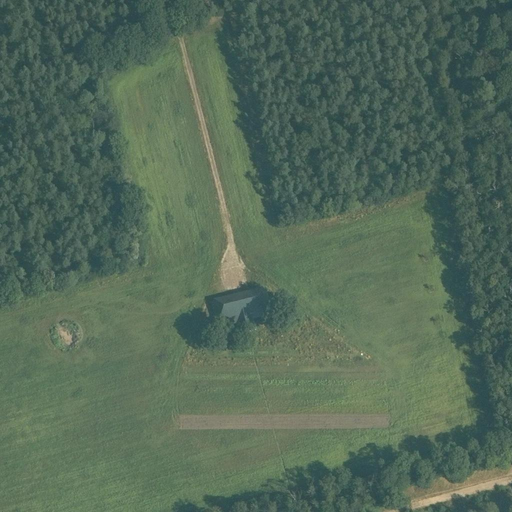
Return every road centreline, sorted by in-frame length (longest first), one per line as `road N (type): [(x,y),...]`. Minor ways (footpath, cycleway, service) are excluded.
road 1 (track): [(499,346),(438,0)]
road 2 (track): [(238,280),(171,0)]
road 3 (track): [(511,480),(393,511)]
